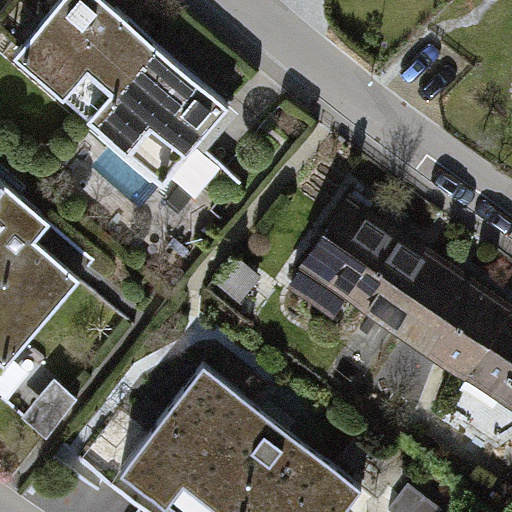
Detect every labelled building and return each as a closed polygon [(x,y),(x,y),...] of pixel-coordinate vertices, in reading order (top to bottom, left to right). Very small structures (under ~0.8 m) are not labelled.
[(148,52),(87,0),(52,0),(4,62),(83,127),(148,52)] [(83,127),(152,186),(220,108),(148,52),(83,127)] [(0,194),(0,368),(1,369),(75,288),(30,248),(40,229),(0,194)] [(450,268),(344,198),(293,272),(400,342),(450,268)] [(400,342),(508,414),(511,408),(511,311),(450,268),(400,342)] [(13,401),(50,434),(83,398),(46,365),(13,401)] [(345,511),(360,494),(204,371),(116,479),(156,511),(345,511)]
